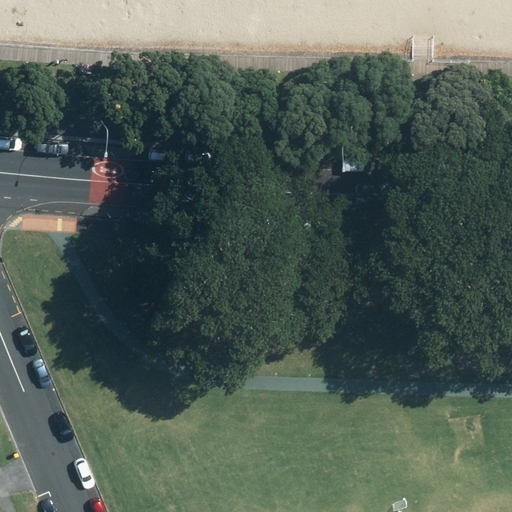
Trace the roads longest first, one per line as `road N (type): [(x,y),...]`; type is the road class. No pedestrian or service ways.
road 1 (primary): [(0,171),(155,189),(511,191)]
road 2 (residential): [(0,333),(76,511)]
